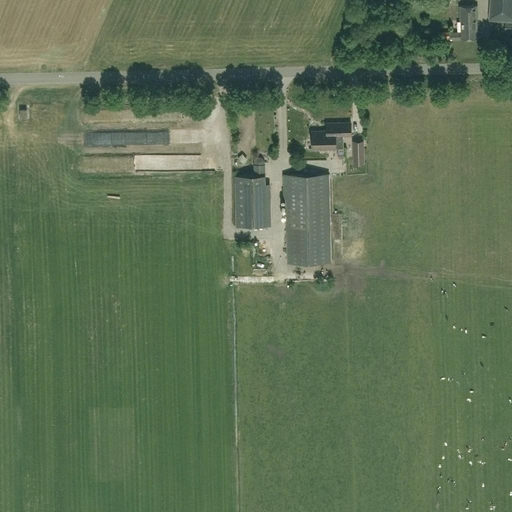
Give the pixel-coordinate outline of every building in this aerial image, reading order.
[(511,0),(489,0),(489,21),(505,22),(511,22),(511,0)] [(477,18),(478,18),(477,6),(460,6),(460,21),(461,21),(462,38),(477,38),(477,18)] [(184,120),(199,120),(200,108),(184,108),(184,120)] [(93,113),(94,126),(183,123),(182,109),(93,113)] [(312,131),(312,149),(336,148),(343,148),(343,136),(351,135),(351,123),(327,123),(327,131),(312,131)] [(88,135),(88,145),(121,143),(121,133),(88,135)] [(268,141),(258,142),(259,150),(269,149),(268,141)] [(363,141),(353,141),(354,163),(364,163),(363,141)] [(131,169),(166,168),(166,160),(172,160),(172,158),(165,158),(165,156),(135,156),(135,157),(128,157),(128,163),(131,163),(131,169)] [(329,262),(327,174),(283,175),(284,194),(288,194),(289,263),(329,262)] [(265,175),(235,176),(236,226),(266,225),(265,175)]
